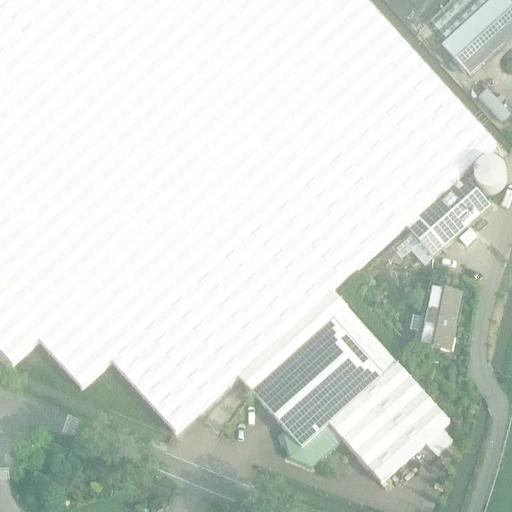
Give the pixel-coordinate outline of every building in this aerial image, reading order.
[(406,231),(464,181),(459,175),(490,147),(358,0),(0,0),(0,355),(11,368),(38,344),(80,392),(111,365),(172,434),(235,377),(334,296),(406,231)] [(511,11),(501,0),(446,0),(452,6),(431,25),(449,44),(444,49),(470,78),(511,40),(511,11)] [(487,91),(478,99),(502,126),(511,117),(501,106),(505,102),(500,97),(496,101),(487,91)] [(491,211),(464,181),(406,231),(410,236),(419,246),(433,261),(433,262),(491,211)] [(470,231),(459,240),(466,247),(476,238),(470,231)] [(410,236),(393,251),(401,261),(411,253),(419,246),(410,236)] [(419,246),(411,253),(425,268),(433,261),(419,246)] [(450,354),(461,299),(429,292),(418,347),(450,354)] [(449,425),(334,296),(235,377),(287,435),(282,438),(289,462),(312,471),(343,443),(381,486),(425,446),(442,432),(449,425)] [(442,432),(425,446),(436,459),(441,455),(451,446),(453,444),(442,432)] [(51,492),(54,484),(35,476),(32,484),(51,492)]
